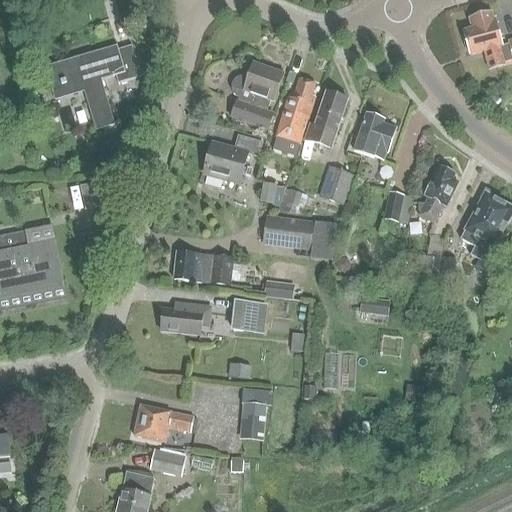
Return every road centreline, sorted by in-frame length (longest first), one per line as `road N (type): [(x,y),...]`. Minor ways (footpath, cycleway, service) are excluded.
road 1 (residential): [(202,0),(100,369)]
road 2 (tertiary): [(511,155),(467,124),(421,71),(396,10)]
road 3 (residential): [(396,10),(325,29),(226,0)]
road 4 (residential): [(100,369),(61,511)]
